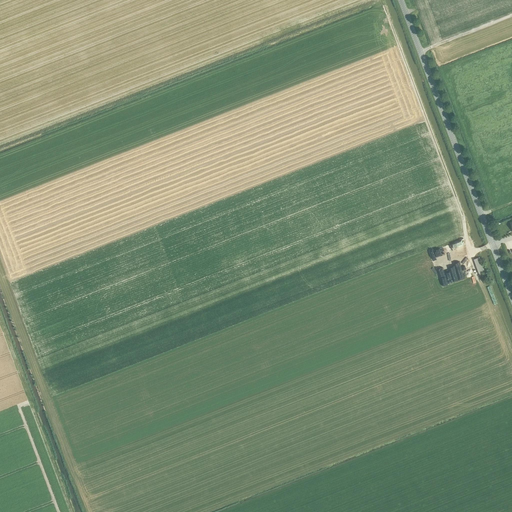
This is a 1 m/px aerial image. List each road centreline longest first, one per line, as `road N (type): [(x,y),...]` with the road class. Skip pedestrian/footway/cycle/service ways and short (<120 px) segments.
road 1 (tertiary): [(511,298),(400,0)]
road 2 (track): [(476,252),(379,0)]
